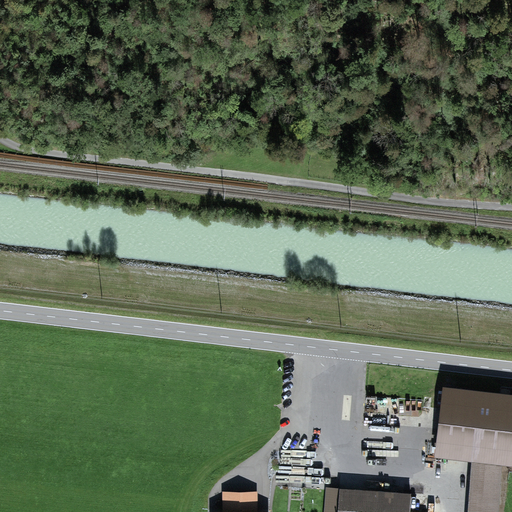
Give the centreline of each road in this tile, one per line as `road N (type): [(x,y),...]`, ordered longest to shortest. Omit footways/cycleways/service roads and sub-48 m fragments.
road 1 (unclassified): [(511,206),(55,154),(0,136)]
road 2 (primary): [(0,311),(511,370)]
